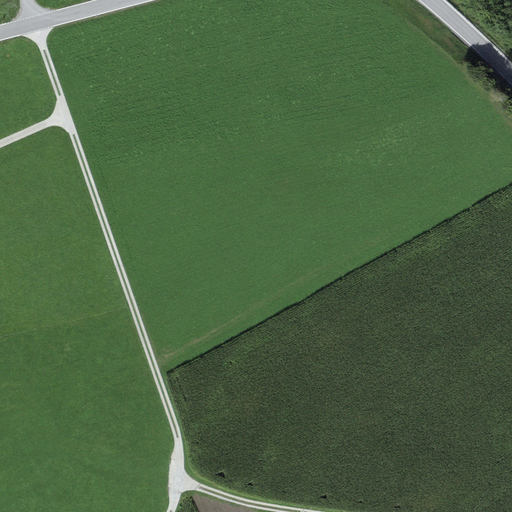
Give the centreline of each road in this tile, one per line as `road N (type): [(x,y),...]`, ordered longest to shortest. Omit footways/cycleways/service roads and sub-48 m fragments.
road 1 (track): [(26,0),(175,438),(178,481)]
road 2 (track): [(178,481),(305,511)]
road 3 (tertiary): [(121,0),(0,32)]
